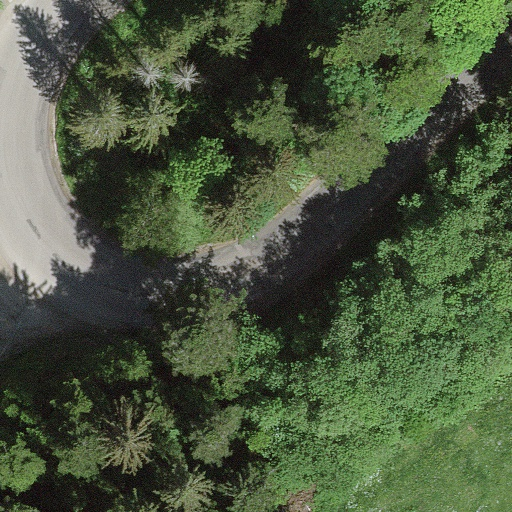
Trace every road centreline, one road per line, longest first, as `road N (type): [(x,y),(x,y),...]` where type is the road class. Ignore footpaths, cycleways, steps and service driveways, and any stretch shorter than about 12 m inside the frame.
road 1 (tertiary): [(511,86),(412,141),(189,350),(114,384),(54,376),(0,333)]
road 2 (tertiary): [(0,134),(81,0)]
